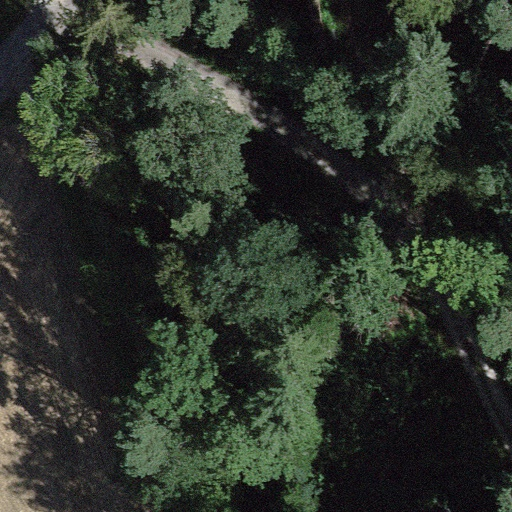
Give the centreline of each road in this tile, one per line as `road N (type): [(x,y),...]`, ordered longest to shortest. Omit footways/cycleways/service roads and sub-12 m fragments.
road 1 (track): [(69,0),(372,195),(507,511)]
road 2 (track): [(372,195),(328,0)]
